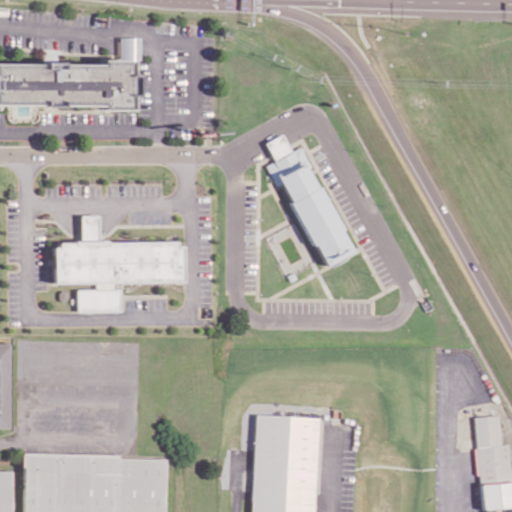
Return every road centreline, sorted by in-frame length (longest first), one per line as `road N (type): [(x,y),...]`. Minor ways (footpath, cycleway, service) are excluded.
road 1 (motorway): [(162,0),(270,10),(322,27),(385,104)]
road 2 (motorway): [(385,104),(511,334)]
road 3 (residential): [(0,156),(223,155)]
